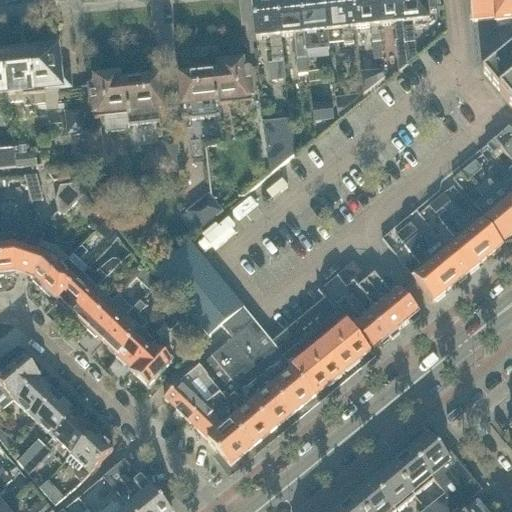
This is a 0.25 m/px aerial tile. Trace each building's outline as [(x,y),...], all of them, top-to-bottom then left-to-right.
[(299,0),(289,1),(288,0),(279,0),(279,2),(275,2),(280,39),(294,37),(298,78),(309,77),(306,54),(304,36),(300,0),(299,0)] [(300,0),(304,36),(306,54),(320,52),(320,51),(329,50),(329,47),(328,34),(324,0),(300,0)] [(324,0),(328,34),(329,47),(344,45),(344,49),(354,48),(348,0),(324,0)] [(376,0),(352,0),(355,31),(370,29),(372,46),(381,45),(379,28),(376,0)] [(399,0),(376,0),(379,28),(394,27),(398,58),(406,57),(399,0)] [(399,0),(406,57),(407,65),(416,58),(413,25),(428,23),(427,13),(436,12),(434,0),(399,0)] [(511,49),(483,73),(511,108),(511,0),(470,0),(473,23),(497,21),(497,28),(511,25),(511,49)] [(266,3),(264,1),(257,2),(255,5),(253,5),(257,41),(270,39),(273,66),(269,66),(271,84),(285,82),(280,39),(275,2),(266,3)] [(56,52),(56,47),(41,49),(41,53),(31,54),(35,97),(36,108),(47,107),(45,91),(71,89),(69,74),(60,75),(58,52),(56,52)] [(19,56),(19,51),(4,53),(9,104),(25,103),(25,109),(36,108),(35,97),(31,54),(19,56)] [(0,105),(9,104),(4,53),(0,52),(0,105)] [(249,69),(243,70),(242,66),(221,68),(223,90),(217,91),(219,107),(253,103),(249,69)] [(221,68),(221,67),(217,67),(208,68),(204,69),(205,77),(181,79),(184,106),(187,106),(189,121),(220,118),(219,107),(217,91),(223,90),(221,68)] [(385,80),(385,77),(384,72),(361,75),(364,97),(385,80)] [(136,84),(135,77),(131,76),(122,77),(118,79),(96,81),(97,86),(91,86),(95,121),(106,119),(108,135),(130,133),(129,127),(161,124),(159,109),(163,109),(159,81),(136,84)] [(339,117),(354,104),(351,99),(337,101),(339,117)] [(332,106),(313,108),(314,120),(315,123),(334,121),(332,106)] [(69,136),(85,135),(83,113),(67,115),(69,136)] [(290,122),(266,125),(272,177),(294,158),(290,122)] [(511,133),(509,130),(496,141),(495,142),(501,150),(511,162),(511,133)] [(88,159),(105,157),(102,131),(86,132),(88,159)] [(494,155),(501,150),(495,142),(488,147),(494,155)] [(168,174),(181,172),(178,143),(164,144),(168,174)] [(16,156),(17,170),(38,168),(37,154),(16,156)] [(0,171),(17,170),(16,156),(0,157),(0,171)] [(469,169),(476,177),(483,171),(476,163),(469,169)] [(474,178),(476,177),(469,169),(467,170),(461,175),(468,183),(474,178)] [(32,206),(44,203),(38,178),(25,179),(32,206)] [(511,192),(506,185),(504,183),(496,189),(490,182),(483,188),(511,222),(511,192)] [(93,208),(76,186),(61,188),(56,203),(59,215),(65,218),(79,204),(87,214),(93,208)] [(483,200),(474,207),(505,245),(506,244),(511,240),(511,222),(483,188),(478,193),(483,200)] [(437,202),(444,210),(451,204),(444,196),(437,202)] [(201,231),(222,214),(209,198),(188,215),(201,231)] [(437,202),(430,208),(436,216),(444,210),(437,202)] [(457,227),(446,214),(439,220),(457,243),(447,251),(468,276),(470,274),(471,276),(479,270),(478,268),(484,262),(457,227)] [(502,248),(479,218),(469,227),(464,221),(457,227),(484,262),(485,262),(492,256),(493,258),(502,251),(500,250),(502,248)] [(33,235),(36,225),(28,223),(25,233),(20,231),(17,241),(15,240),(0,242),(4,278),(16,277),(16,274),(29,279),(31,280),(41,249),(45,240),(42,239),(33,235)] [(102,240),(110,231),(103,225),(95,234),(102,240)] [(412,225),(404,231),(411,240),(418,233),(412,225)] [(404,231),(397,238),(403,246),(411,240),(404,231)] [(442,244),(432,252),(419,236),(412,242),(451,290),(458,284),(460,286),(467,279),(466,278),(468,276),(447,251),(442,244)] [(444,295),(451,290),(412,242),(404,248),(423,271),(413,279),(433,304),(436,302),(437,304),(446,297),(444,295)] [(317,401),(191,247),(190,246),(155,275),(209,341),(223,329),(234,342),(213,360),(214,361),(275,435),(317,401)] [(67,265),(56,254),(41,249),(31,280),(34,281),(33,283),(42,291),(67,265)] [(79,263),(88,254),(82,249),(67,265),(42,291),(50,299),(52,297),(58,303),(81,279),(88,271),(79,263)] [(75,315),(96,293),(116,272),(122,265),(118,262),(113,262),(100,272),(96,276),(90,270),(88,271),(81,279),(58,303),(67,311),(68,309),(75,315)] [(346,289),(354,282),(361,277),(353,267),(338,279),(346,289)] [(122,278),(116,272),(96,293),(103,299),(111,291),(110,290),(122,278)] [(144,272),(137,280),(151,293),(157,287),(144,272)] [(393,342),(400,336),(398,334),(404,328),(367,284),(361,277),(354,282),(359,289),(375,310),(368,316),(389,340),(391,339),(393,342)] [(399,291),(392,296),(375,277),(367,284),(404,328),(410,323),(413,326),(420,320),(418,317),(420,316),(399,291)] [(272,345),(317,401),(372,355),(320,292),(319,293),(325,301),(272,345)] [(88,331),(111,306),(103,299),(96,293),(75,315),(81,321),(79,323),(88,331)] [(368,316),(362,321),(345,301),(337,308),(374,353),(381,347),(383,350),(390,344),(388,341),(389,340),(368,316)] [(117,359),(140,334),(147,327),(139,319),(147,310),(141,304),(133,313),(126,320),(104,343),(110,349),(109,351),(117,359)] [(104,343),(126,320),(111,306),(88,331),(96,339),(98,337),(104,343)] [(162,341),(162,340),(170,332),(165,327),(157,336),(162,341)] [(133,371),(155,348),(140,334),(117,359),(126,367),(127,365),(133,371)] [(149,389),(172,365),(162,355),(169,347),(162,340),(162,341),(155,348),(133,371),(132,373),(149,389)] [(15,404),(40,382),(42,381),(25,361),(7,377),(5,374),(0,378),(0,414),(1,415),(15,404)] [(254,452),(275,435),(214,361),(201,371),(227,403),(220,410),(254,452)] [(232,471),(254,452),(220,410),(227,403),(200,370),(180,387),(165,401),(209,443),(222,459),(221,461),(227,469),(230,469),(232,471)] [(51,388),(49,390),(40,382),(15,404),(35,424),(60,397),(51,388)] [(69,406),(60,397),(35,424),(54,441),(77,416),(67,407),(69,406)] [(86,425),(77,417),(77,416),(54,441),(72,459),(97,432),(88,423),(86,425)] [(0,442),(8,452),(15,445),(1,432),(0,433),(0,442)] [(106,441),(97,433),(97,432),(72,459),(83,469),(75,478),(82,485),(91,476),(114,452),(104,442),(106,441)] [(453,462),(451,464),(430,438),(419,446),(418,445),(409,452),(434,483),(435,483),(458,511),(480,495),(453,462)] [(25,472),(37,459),(46,450),(39,444),(18,466),(25,472)] [(46,450),(37,459),(42,464),(51,455),(46,450)] [(415,499),(434,483),(409,452),(399,459),(401,462),(393,467),(392,466),(390,467),(415,499)] [(152,490),(146,482),(125,462),(104,480),(130,511),(170,511),(152,490)] [(394,511),(399,511),(415,499),(390,467),(388,469),(389,471),(381,477),(380,476),(371,483),(394,511)] [(0,511),(4,511),(6,511),(0,504),(0,497),(6,492),(5,490),(13,483),(7,476),(0,482),(0,511)] [(56,508),(65,500),(49,482),(40,490),(56,508)] [(362,511),(394,511),(371,483),(362,491),(363,493),(355,499),(354,497),(352,499),(362,511)] [(362,511),(352,499),(350,501),(351,502),(344,509),(342,507),(335,511),(362,511)] [(52,511),(44,501),(31,511),(52,511)] [(426,511),(437,511),(429,502),(423,508),(426,511)]
